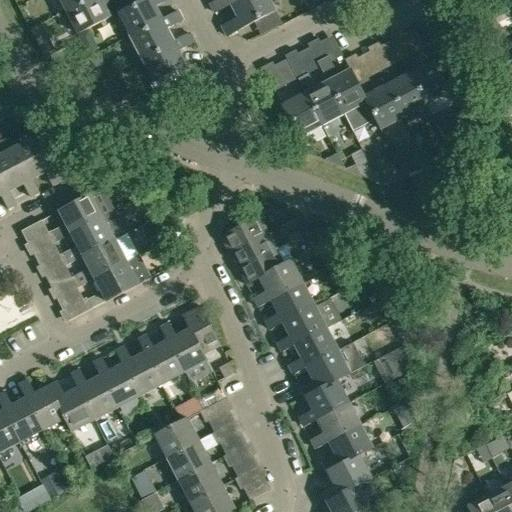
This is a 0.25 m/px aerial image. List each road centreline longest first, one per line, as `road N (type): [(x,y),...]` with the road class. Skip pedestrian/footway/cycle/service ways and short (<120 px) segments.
road 1 (residential): [(511,265),(469,258),(233,166)]
road 2 (residential): [(233,166),(50,89),(0,36)]
road 3 (residential): [(288,511),(290,483),(261,415),(249,356),(201,263)]
road 4 (residential): [(230,66),(327,15),(366,28),(415,0)]
road 5 (residential): [(63,345),(177,286),(201,263)]
road 6 (residential): [(63,345),(11,244),(0,250)]
